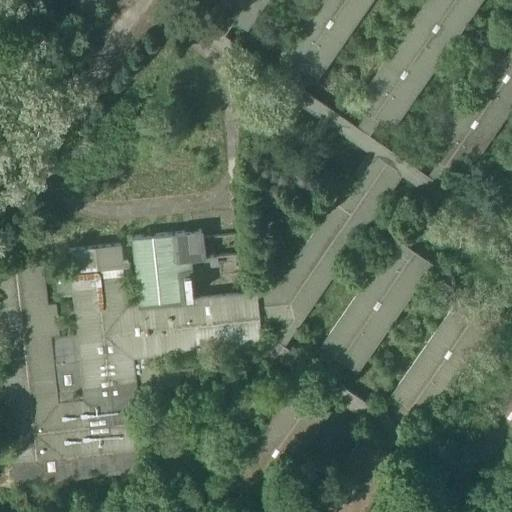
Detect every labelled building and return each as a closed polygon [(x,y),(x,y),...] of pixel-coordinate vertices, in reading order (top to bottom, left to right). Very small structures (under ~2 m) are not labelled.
[(101,0),(72,0),(92,13),(101,0)] [(212,0),(210,4),(223,13),(234,20),(245,28),(265,0),(212,0)] [(317,0),(281,53),(294,62),(303,68),(316,77),(369,0),(317,0)] [(426,0),(355,104),(368,113),(377,119),(390,128),(479,0),(426,0)] [(511,236),(506,233),(511,225),(511,212),(509,211),(498,227),(436,184),(448,168),(439,162),(428,178),(366,136),(377,119),(368,113),(357,129),(291,84),(303,68),(294,62),(283,78),(223,36),(234,20),(223,13),(206,39),(370,152),(401,174),(511,250),(511,236)] [(511,28),(426,153),(439,162),(448,168),(461,177),(511,103),(511,28)] [(370,152),(275,289),(256,291),(259,321),(287,318),(265,350),(233,353),(234,362),(169,368),(168,360),(156,362),(158,384),(168,383),(169,390),(178,389),(178,382),(264,374),(276,357),(282,347),(401,174),(370,152)] [(511,179),(497,202),(509,211),(511,212),(511,179)] [(202,229),(172,232),(175,260),(191,259),(205,257),(202,229)] [(172,232),(131,236),(138,303),(195,297),(191,259),(175,260),(172,232)] [(395,239),(320,346),(333,356),(343,362),(356,371),(431,263),(395,239)] [(119,243),(69,248),(70,265),(55,267),(57,293),(74,291),(75,307),(68,307),(68,311),(75,311),(78,334),(52,337),(51,333),(57,333),(54,300),(43,301),(39,263),(0,267),(0,359),(10,459),(12,458),(14,483),(142,469),(140,446),(142,446),(137,397),(159,395),(158,384),(156,362),(155,352),(261,342),(259,321),(256,291),(195,297),(138,303),(131,303),(131,301),(125,302),(121,265),(127,264),(127,260),(121,261),(119,243)] [(466,288),(391,395),(404,404),(413,411),(426,420),(501,312),(466,288)] [(404,404),(391,422),(330,380),(343,362),(333,356),(321,374),(282,347),(276,357),(314,383),(306,395),(315,401),(323,389),(384,432),(377,442),(386,449),(394,438),(456,481),(448,492),(457,498),(484,460),(475,454),(463,472),(400,428),(413,411),(404,404)] [(511,372),(462,444),(475,454),(484,460),(497,469),(511,447),(511,372)] [(294,386),(219,495),(244,511),(259,511),(329,410),(315,401),(306,395),(294,386)] [(364,434),(309,511),(362,511),(400,458),(386,449),(377,442),(364,434)] [(435,483),(415,511),(467,511),(470,508),(457,498),(448,492),(435,483)] [(27,511),(25,492),(16,493),(17,511),(27,511)]
